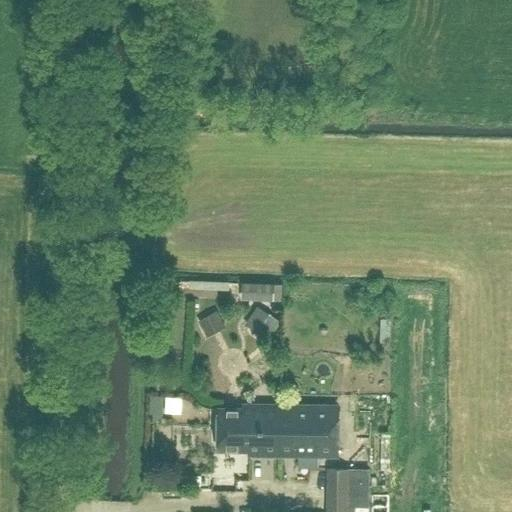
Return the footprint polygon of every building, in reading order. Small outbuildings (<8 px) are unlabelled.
[(241,282),(241,300),(273,301),(274,283),(241,282)] [(212,332),(229,325),(222,309),(205,316),(212,332)] [(339,409),(243,406),(243,411),(219,410),(217,451),(249,451),(249,456),(280,457),(281,451),(294,451),(294,457),(337,458),(339,409)] [(381,470),(389,470),(389,433),(382,433),(381,470)] [(367,511),(368,469),(328,468),(326,511),(367,511)]
